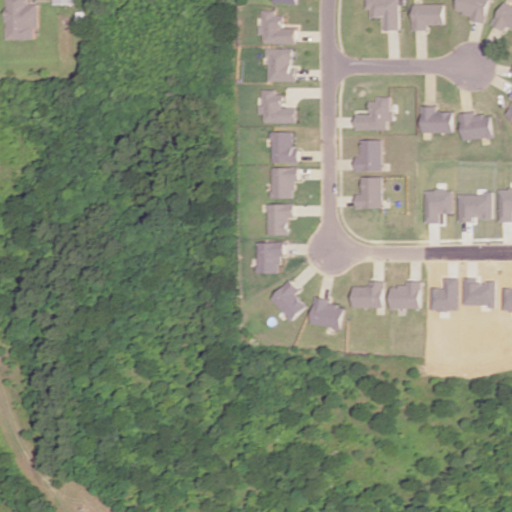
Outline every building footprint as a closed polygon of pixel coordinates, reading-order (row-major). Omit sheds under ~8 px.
[(38,3),(30,3),(29,0),(7,0),(8,39),(39,38),(38,3)] [(371,0),(371,16),(387,16),(387,30),(403,30),(402,0),(371,0)] [(491,0),(459,0),(457,11),(472,14),(470,20),(486,23),(491,0)] [(494,25),(506,31),(508,26),(511,28),(511,4),(504,1),(494,25)] [(447,3),(416,3),(416,30),(430,30),(430,24),(447,24),(447,3)] [(300,27),(286,27),(286,14),(279,15),(279,10),(265,10),(266,25),(262,25),(262,34),(268,34),(268,43),(300,42),(300,27)] [(295,47),(270,48),(271,81),(299,81),(299,67),(296,67),(295,47)] [(299,122),(300,107),(286,107),(287,94),(279,93),(279,89),(264,89),(264,114),(268,114),(268,122),(299,122)] [(359,113),(359,128),(390,129),(390,120),(394,120),(394,96),(379,96),(379,100),(372,100),(372,114),(359,113)] [(456,132),(455,111),(439,111),(439,105),(424,106),(425,132),(456,132)] [(465,139),(495,137),(493,112),(463,114),(465,139)] [(302,148),(295,148),(296,131),(275,130),(274,161),(301,162),(302,148)] [(384,138),(363,139),(363,156),(358,156),(358,170),(384,170),(384,138)] [(274,167),(274,197),(297,197),(297,181),(302,181),(301,166),(274,167)] [(384,176),(363,176),(364,193),(358,193),(358,208),(385,207),(384,176)] [(511,187),(502,187),(502,221),(511,221),(511,187)] [(455,213),(456,189),(428,188),(427,222),(443,223),(443,212),(455,213)] [(495,218),(496,193),(462,193),(461,221),(476,221),(476,217),(495,218)] [(271,234),(291,234),(291,217),(297,217),(296,203),(270,203),(271,234)] [(285,272),(285,242),(260,241),(259,272),(285,272)] [(461,277),(446,277),(447,287),(433,287),(433,310),(462,310),(461,277)] [(499,281),(480,281),(480,277),(467,277),(466,305),(498,305),(499,281)] [(273,298),(294,320),(310,306),(298,294),(303,290),(293,279),(273,298)] [(385,307),(386,280),(379,280),(379,285),(355,285),(355,306),(385,307)] [(392,283),(392,308),(423,308),(423,283),(392,283)] [(314,325),(344,328),(346,306),(332,304),(332,298),(317,296),(314,325)]
